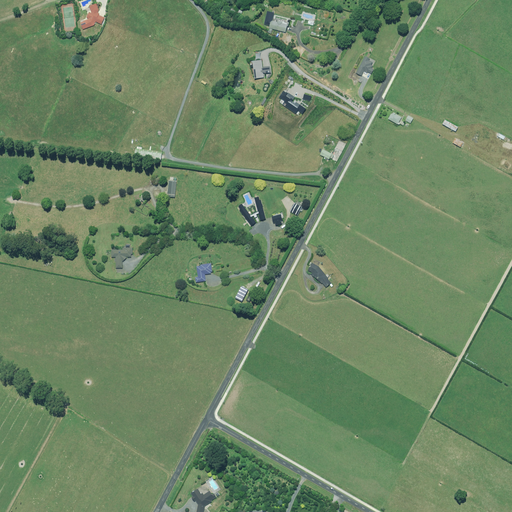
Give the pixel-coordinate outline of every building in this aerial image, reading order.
[(100,11),(97,4),(90,6),(92,12),(90,13),(88,18),(88,20),(81,22),(84,30),(95,26),(96,22),(103,25),(106,18),(100,15),(98,12),(100,11)] [(271,26),(269,33),(272,34),(274,29),(286,33),(289,24),(278,21),(273,20),(275,13),(268,12),(265,24),(271,26)] [(372,68),(373,66),(372,65),(373,62),(369,61),(370,58),(365,55),(357,73),(362,76),(364,72),(368,73),(368,72),(372,74),(374,69),(372,68)] [(396,114),(394,113),(393,114),(392,114),(389,119),(398,124),(402,119),(402,120),(403,120),(404,120),(404,119),(405,119),(405,118),(404,118),(404,117),(403,117),(402,117),(402,118),(396,114)] [(458,127),(446,120),(443,125),(456,132),(458,127)] [(453,143),(461,147),(462,145),(464,146),(465,143),(456,138),(453,143)] [(163,153),(137,149),(136,156),(162,160),(163,153)] [(321,155),(330,159),(330,158),(332,159),(334,155),(324,150),(321,155)] [(176,197),(177,182),(169,181),(168,197),(176,197)] [(243,204),(238,207),(252,226),(256,223),(252,217),(254,216),(255,218),(258,217),(257,215),(259,214),(260,221),(267,219),(262,200),(260,200),(259,197),(255,198),(258,212),(251,216),(243,204)] [(133,254),(133,248),(124,248),(124,250),(112,250),(112,257),(117,257),(116,268),(123,268),(123,261),(124,261),(127,259),(127,257),(132,257),(132,254),(133,254)] [(330,285),(332,287),(334,286),(332,284),(332,283),(320,266),(312,263),(309,271),(314,277),(315,276),(317,279),(318,279),(322,284),(323,283),(327,288),(330,285)] [(213,271),(212,264),(201,265),(201,266),(197,267),(199,277),(196,278),(197,283),(206,281),(205,275),(212,274),(212,272),(213,271)] [(193,496),(192,497),(195,501),(196,500),(199,505),(197,511),(204,511),(206,506),(212,501),(212,500),(215,498),(211,491),(204,495),(203,493),(202,494),(199,489),(192,494),(193,496)]
